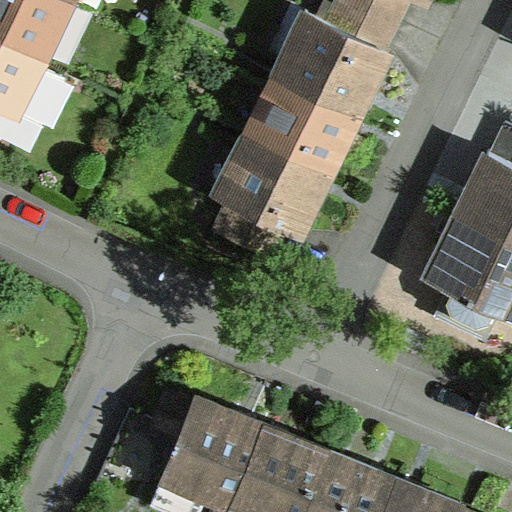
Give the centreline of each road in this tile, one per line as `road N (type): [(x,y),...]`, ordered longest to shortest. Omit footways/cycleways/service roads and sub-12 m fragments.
road 1 (residential): [(315,354),(489,0)]
road 2 (residential): [(44,511),(143,284)]
road 3 (residential): [(511,436),(315,354)]
road 4 (residential): [(315,354),(143,284)]
road 5 (residential): [(143,284),(0,210)]
